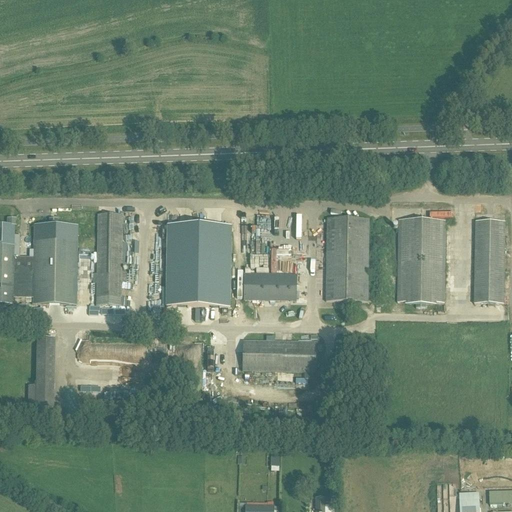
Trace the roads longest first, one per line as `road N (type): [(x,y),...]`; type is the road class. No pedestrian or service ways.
road 1 (secondary): [(511,144),(0,161)]
road 2 (unknown): [(139,328),(307,324),(315,309),(310,202)]
road 3 (unknown): [(149,200),(310,202)]
road 4 (unknown): [(0,198),(149,200)]
road 5 (unknown): [(0,324),(139,328)]
road 6 (unknown): [(149,200),(139,328)]
road 7 (unknown): [(310,202),(431,199)]
